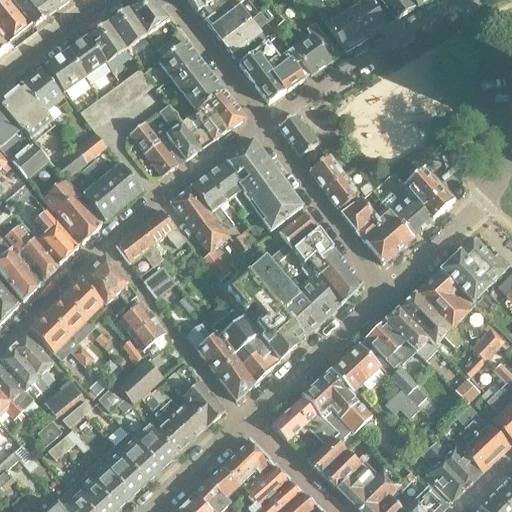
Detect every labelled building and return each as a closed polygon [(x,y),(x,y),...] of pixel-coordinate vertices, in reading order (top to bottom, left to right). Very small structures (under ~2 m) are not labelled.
[(0,0),(0,35),(9,46),(33,28),(9,0),(0,0)] [(47,0),(9,0),(33,28),(57,12),(47,0)] [(47,0),(57,12),(73,0),(47,0)] [(147,38),(165,24),(168,22),(151,0),(142,0),(127,11),(147,38)] [(185,0),(187,2),(187,3),(196,16),(197,15),(204,24),(204,23),(205,24),(234,2),(233,1),(235,0),(185,0)] [(366,40),(386,27),(383,23),(365,0),(352,0),(353,0),(356,5),(344,12),(366,40)] [(414,9),(412,6),(407,0),(378,0),(395,22),(414,9)] [(430,0),(410,0),(416,8),(430,0)] [(250,22),(246,17),(234,2),(205,24),(221,44),(250,22)] [(127,11),(107,25),(126,52),(131,58),(151,43),(147,38),(127,11)] [(366,40),(344,12),(323,26),(345,53),(366,40)] [(236,63),(238,60),(264,41),(257,32),(266,23),(265,22),(259,14),(250,22),(221,44),(236,63)] [(107,25),(86,40),(105,66),(106,67),(126,52),(107,25)] [(281,41),(290,53),(310,77),(330,64),(323,54),(330,50),(314,25),(297,37),(292,31),(281,41)] [(0,35),(0,53),(9,46),(0,35)] [(162,60),(180,46),(174,39),(156,52),(162,60)] [(105,66),(86,40),(65,54),(85,81),(105,66)] [(185,43),(180,46),(162,60),(156,64),(169,81),(198,60),(185,43)] [(267,45),(238,67),(268,106),(283,95),(265,69),(277,60),(267,45)] [(265,69),(283,95),(310,77),(290,53),(281,59),(280,58),(277,60),(265,69)] [(85,81),(65,54),(44,69),(64,96),(85,81)] [(181,96),(209,75),(198,60),(169,81),(181,96)] [(21,88),(44,117),(56,108),(58,111),(66,104),(41,72),(21,88)] [(130,78),(143,96),(152,90),(139,72),(130,78)] [(194,114),(223,93),(209,75),(181,96),(194,114)] [(122,84),(134,102),(143,96),(130,78),(122,84)] [(113,90),(126,108),(134,102),(122,84),(113,90)] [(51,124),(44,117),(21,88),(0,104),(0,109),(28,144),(29,142),(51,124)] [(104,96),(117,114),(126,108),(113,90),(104,96)] [(213,122),(233,107),(223,93),(194,114),(181,124),(188,134),(210,118),(213,122)] [(96,102),(109,120),(117,114),(104,96),(96,102)] [(87,108),(100,126),(109,120),(96,102),(87,108)] [(181,124),(168,107),(158,115),(171,131),(165,136),(175,149),(168,155),(169,157),(178,168),(200,152),(188,134),(181,124)] [(241,124),(242,117),(233,107),(213,122),(210,118),(188,134),(200,152),(241,124)] [(91,132),(100,126),(87,108),(79,114),(91,132)] [(28,144),(0,109),(0,151),(32,189),(54,171),(32,145),(29,142),(28,144)] [(317,146),(310,137),(295,116),(277,129),(299,159),(317,146)] [(169,157),(168,155),(145,124),(129,136),(162,179),(178,168),(169,157)] [(76,151),(85,164),(104,149),(94,137),(76,151)] [(242,186),(269,166),(252,143),(225,164),(242,186)] [(346,151),(341,144),(332,150),(337,158),(346,151)] [(63,182),(85,164),(76,151),(53,169),(54,171),(63,182)] [(323,193),(344,177),(329,157),(309,172),(323,193)] [(93,173),(99,168),(94,161),(87,166),(93,173)] [(8,210),(27,193),(0,162),(0,226),(12,215),(12,214),(8,210)] [(80,172),(86,179),(93,173),(87,166),(80,172)] [(121,211),(123,209),(142,194),(119,166),(98,183),(120,210),(121,211)] [(255,210),(241,191),(222,166),(206,178),(225,205),(233,199),(246,217),(255,210),(254,210),(255,210)] [(269,166),(242,186),(273,230),(301,209),(269,166)] [(401,189),(431,223),(452,204),(423,170),(401,189)] [(344,177),(323,193),(337,212),(358,197),(344,177)] [(395,200),(385,208),(412,240),(431,223),(401,189),(391,177),(383,184),(389,191),(388,192),(395,200)] [(227,220),(219,210),(225,205),(206,178),(191,190),(228,240),(230,243),(239,237),(227,220)] [(80,245),(100,228),(63,182),(41,201),(80,245)] [(104,224),(121,211),(120,210),(98,183),(81,196),(104,224)] [(360,190),(366,198),(375,191),(369,183),(360,190)] [(228,240),(191,190),(171,205),(209,255),(201,261),(219,283),(230,274),(227,270),(243,257),(241,255),(248,249),(239,237),(230,243),(228,240)] [(355,234),(374,217),(360,201),(340,216),(355,234)] [(374,217),(355,234),(382,266),(412,240),(385,208),(374,218),(374,217)] [(138,230),(152,248),(165,238),(176,251),(184,245),(174,231),(160,213),(138,230)] [(36,243),(58,268),(77,250),(45,214),(34,224),(44,236),(36,243)] [(286,245),(268,260),(273,266),(291,251),(316,230),(305,215),(278,236),(286,245)] [(262,220),(250,229),(255,236),(268,227),(262,220)] [(7,248),(39,288),(58,268),(36,243),(21,225),(3,242),(7,248)] [(151,249),(152,248),(138,230),(115,248),(129,266),(142,255),(152,269),(158,265),(162,262),(161,261),(151,249)] [(316,230),(291,251),(305,266),(316,256),(320,261),(333,251),(316,230)] [(3,242),(0,239),(0,256),(4,261),(0,263),(0,276),(23,303),(39,288),(7,248),(3,242)] [(474,240),(460,254),(478,273),(487,264),(492,270),(501,267),(505,271),(509,267),(497,255),(493,259),(474,240)] [(305,267),(303,268),(307,272),(309,270),(340,306),(341,305),(342,305),(361,287),(333,251),(320,261),(316,256),(305,266),(305,267)] [(440,271),(473,305),(474,304),(473,303),(505,271),(501,267),(492,270),(487,264),(478,273),(460,254),(454,259),(440,271)] [(161,261),(162,262),(169,271),(173,268),(165,258),(161,261)] [(299,295),(297,292),(273,266),(268,260),(265,258),(248,272),(282,311),(299,295)] [(97,298),(105,309),(119,294),(128,305),(135,299),(126,287),(104,259),(82,281),(97,298)] [(165,274),(169,271),(162,262),(158,265),(161,269),(165,274)] [(282,311),(305,339),(340,306),(309,270),(307,272),(303,268),(301,270),(304,274),(309,281),(297,292),(299,295),(282,311)] [(161,269),(142,283),(155,301),(175,287),(165,274),(161,269)] [(413,296),(457,339),(458,338),(452,331),(468,314),(468,313),(473,308),(472,307),(473,305),(440,271),(434,277),(414,295),(413,295),(413,296)] [(248,272),(225,292),(244,312),(251,308),(262,320),(255,326),(264,337),(260,341),(277,363),(288,354),(297,346),(295,344),(302,338),(304,340),(305,339),(282,311),(248,272)] [(511,275),(497,290),(505,299),(511,291),(511,275)] [(64,300),(90,326),(104,311),(103,310),(105,309),(97,298),(82,281),(64,300)] [(0,325),(19,307),(0,286),(0,325)] [(457,340),(457,339),(413,296),(396,311),(434,350),(444,340),(455,350),(461,344),(457,340)] [(64,300),(47,316),(78,348),(95,331),(90,326),(64,300)] [(129,340),(152,322),(141,307),(115,327),(121,334),(124,332),(129,340)] [(236,309),(211,329),(254,386),(278,364),(277,363),(260,341),(236,309)] [(383,323),(415,355),(416,355),(431,369),(438,362),(430,354),(434,350),(396,311),(383,323)] [(83,369),(92,361),(47,316),(30,333),(62,365),(71,356),(83,369)] [(152,322),(129,340),(140,354),(164,336),(152,322)] [(201,325),(184,339),(235,404),(254,386),(211,329),(206,323),(205,324),(201,325)] [(383,323),(357,347),(380,371),(396,387),(400,391),(417,409),(424,402),(426,400),(415,389),(417,387),(400,370),(398,372),(395,370),(401,365),(403,366),(415,355),(383,323)] [(471,353),(480,361),(485,365),(502,348),(508,354),(511,350),(492,331),(471,353)] [(12,350),(46,389),(51,394),(60,387),(55,381),(53,382),(45,374),(53,366),(26,336),(12,350)] [(95,342),(104,350),(109,345),(101,337),(95,342)] [(118,348),(132,366),(141,360),(127,341),(118,348)] [(352,397),(380,371),(357,347),(328,375),(354,401),(353,400),(354,399),(352,397)] [(12,350),(0,362),(0,366),(35,406),(41,401),(37,397),(40,395),(46,389),(12,350)] [(475,365),(480,361),(471,353),(467,357),(475,365)] [(113,386),(96,401),(109,415),(118,407),(124,414),(131,408),(132,407),(162,381),(145,362),(116,389),(113,386)] [(0,366),(0,396),(22,420),(26,416),(23,413),(32,403),(0,366)] [(491,370),(497,377),(501,373),(494,366),(491,370)] [(510,390),(511,391),(511,377),(510,375),(504,370),(501,373),(497,377),(503,382),(510,390)] [(301,400),(337,436),(343,441),(350,433),(354,437),(372,418),(354,401),(328,375),(301,400)] [(473,385),(480,392),(488,384),(479,375),(471,383),(473,385)] [(166,383),(174,392),(181,385),(173,376),(166,383)] [(51,424),(52,425),(82,399),(69,384),(38,410),(51,424)] [(185,404),(207,429),(224,413),(198,385),(181,400),(185,404)] [(481,394),(480,392),(473,385),(465,393),(474,402),(481,394)] [(506,386),(493,398),(511,416),(511,391),(510,390),(506,386)] [(396,387),(383,399),(387,403),(400,391),(396,387)] [(149,397),(158,407),(166,400),(157,390),(149,397)] [(387,403),(384,407),(395,418),(401,412),(409,422),(419,411),(417,409),(400,391),(387,403)] [(511,445),(511,416),(487,392),(481,398),(486,404),(486,405),(498,417),(490,424),(511,445)] [(147,395),(139,402),(151,414),(158,407),(149,397),(147,395)] [(20,423),(22,420),(0,396),(0,419),(5,414),(13,422),(16,420),(20,423)] [(191,444),(207,429),(185,404),(181,400),(180,401),(184,406),(178,412),(169,403),(161,410),(191,444)] [(322,430),(333,441),(337,436),(301,400),(286,414),(282,410),(270,422),(273,424),(270,428),(286,443),(300,431),(305,436),(310,432),(315,437),(322,430)] [(77,410),(84,418),(92,411),(85,403),(77,410)] [(475,415),(469,409),(456,421),(462,428),(475,415)] [(68,431),(84,418),(77,410),(61,423),(68,431)] [(175,458),(191,444),(161,410),(153,417),(162,427),(154,433),(151,429),(150,430),(175,458)] [(451,422),(450,421),(440,432),(444,437),(455,426),(451,422)] [(465,430),(496,462),(509,449),(487,426),(481,432),(473,423),(465,430)] [(61,435),(52,425),(51,424),(36,436),(47,448),(61,435)] [(160,472),(175,458),(150,430),(143,436),(134,444),(160,472)] [(343,451),(333,441),(322,430),(315,437),(326,448),(307,464),(321,478),(346,454),(353,447),(348,442),(343,451)] [(481,476),(496,462),(465,430),(459,437),(467,445),(459,452),(455,447),(481,476)] [(416,439),(426,448),(465,491),(481,476),(455,447),(447,455),(433,440),(432,441),(423,432),(416,439)] [(145,485),(158,474),(160,472),(134,444),(127,436),(113,449),(145,485)] [(73,448),(69,443),(65,439),(56,447),(63,456),(73,448)] [(243,497),(274,469),(249,444),(220,470),(243,497)] [(54,464),(63,456),(56,447),(47,455),(54,464)] [(24,467),(30,461),(32,459),(21,448),(13,456),(18,463),(19,462),(24,467)] [(450,505),(465,491),(426,448),(419,456),(432,469),(424,477),(450,505)] [(113,449),(97,463),(131,499),(145,485),(113,449)] [(366,461),(372,455),(369,452),(363,458),(362,457),(356,464),(346,454),(321,478),(334,491),(335,491),(366,461)] [(363,491),(382,471),(385,468),(372,455),(366,461),(335,491),(351,506),(364,492),(363,491)] [(6,473),(18,463),(13,456),(1,467),(6,473)] [(37,468),(31,461),(30,461),(24,467),(22,468),(30,475),(37,468)] [(116,511),(131,499),(97,463),(83,477),(84,477),(116,511)] [(5,474),(6,473),(1,467),(0,467),(0,490),(11,480),(5,474)] [(260,506),(287,483),(274,469),(243,497),(252,507),(246,511),(260,511),(263,509),(260,506)] [(234,499),(237,502),(243,497),(220,470),(207,483),(229,508),(230,507),(226,503),(234,495),(236,497),(234,499)] [(400,494),(415,479),(411,475),(407,479),(408,481),(400,489),(382,471),(363,491),(364,492),(351,506),(356,511),(376,511),(397,491),(400,494)] [(88,511),(115,511),(116,511),(84,477),(69,490),(88,511)] [(397,491),(376,511),(404,511),(412,505),(404,496),(417,481),(415,479),(400,494),(397,491)] [(511,511),(511,484),(509,481),(494,495),(510,511),(511,511)] [(229,508),(207,483),(194,495),(209,511),(229,511),(232,509),(230,507),(229,508)] [(282,511),(300,495),(287,483),(260,506),(263,509),(260,511),(282,511)] [(61,511),(88,511),(69,490),(54,504),(61,511)] [(404,511),(443,511),(446,510),(427,491),(412,505),(404,511)] [(209,511),(194,495),(181,506),(186,511),(209,511)] [(312,511),(315,509),(300,495),(282,511),(312,511)] [(510,511),(494,495),(478,510),(480,511),(510,511)]
